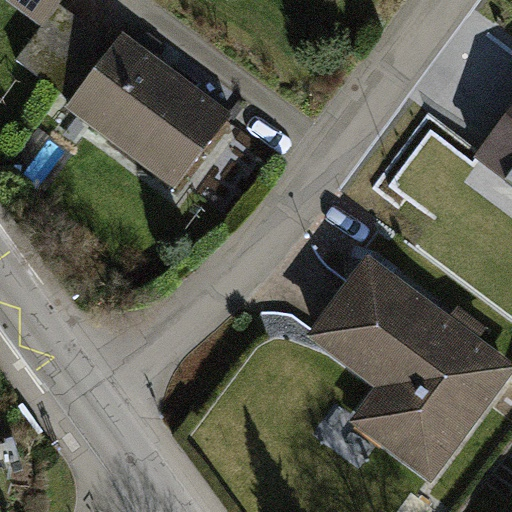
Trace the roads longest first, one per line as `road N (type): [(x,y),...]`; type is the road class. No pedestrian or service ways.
road 1 (residential): [(86,391),(214,293),(270,238),(443,0)]
road 2 (residential): [(86,391),(174,511)]
road 3 (residential): [(0,272),(86,391)]
